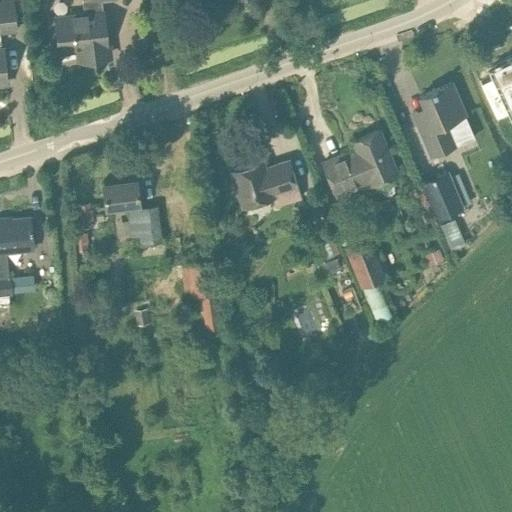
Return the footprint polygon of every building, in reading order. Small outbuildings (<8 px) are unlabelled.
[(0,0),(0,83),(5,83),(0,36),(0,32),(13,31),(10,0),(0,0)] [(81,0),(83,12),(55,15),(59,51),(89,48),(91,61),(108,59),(108,58),(111,56),(110,51),(107,49),(101,0),(81,0)] [(491,74),(482,77),(497,110),(507,106),(511,114),(511,113),(511,54),(487,66),(491,74)] [(431,155),(456,144),(456,145),(458,144),(448,125),(466,116),(459,100),(451,82),(419,95),(429,117),(417,122),(431,155)] [(322,161),(330,180),(336,195),(370,181),(370,183),(396,172),(395,169),(397,169),(391,154),(389,154),(378,129),(353,140),(357,151),(344,156),(343,153),(322,161)] [(296,185),(294,178),(288,159),(265,166),(263,160),(228,171),(239,206),(244,204),(247,204),(249,206),(257,203),(259,200),(272,195),(275,205),(300,198),(296,185)] [(461,207),(446,170),(422,180),(437,217),(461,207)] [(160,241),(158,226),(156,206),(140,208),(136,178),(102,183),(105,208),(127,205),(131,235),(140,233),(141,244),(160,241)] [(94,226),(91,201),(77,203),(80,224),(73,225),(77,250),(89,249),(86,227),(94,226)] [(449,219),(455,234),(481,220),(475,206),(449,219)] [(0,294),(8,294),(7,278),(4,251),(32,248),(29,217),(0,219),(0,294)] [(381,278),(385,276),(369,235),(344,245),(361,287),(362,286),(381,278)] [(316,278),(340,268),(344,265),(334,237),(329,240),(328,238),(306,249),(316,278)] [(190,262),(194,292),(202,291),(213,290),(209,260),(198,261),(190,262)] [(381,278),(362,286),(377,321),(396,313),(381,278)]
